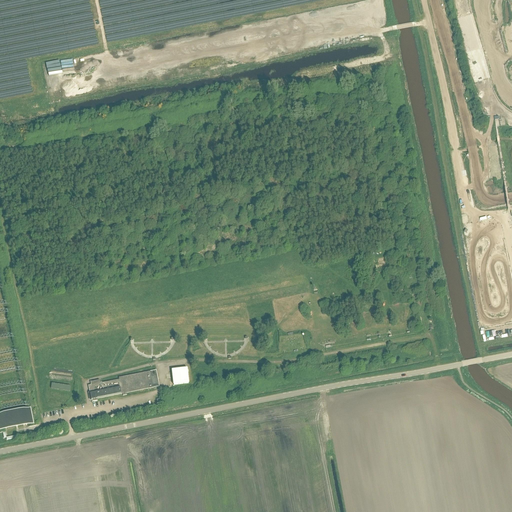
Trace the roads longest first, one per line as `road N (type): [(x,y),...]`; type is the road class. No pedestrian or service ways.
road 1 (unclassified): [(0,451),(511,354)]
road 2 (unknown): [(425,0),(470,206),(484,229),(506,239)]
